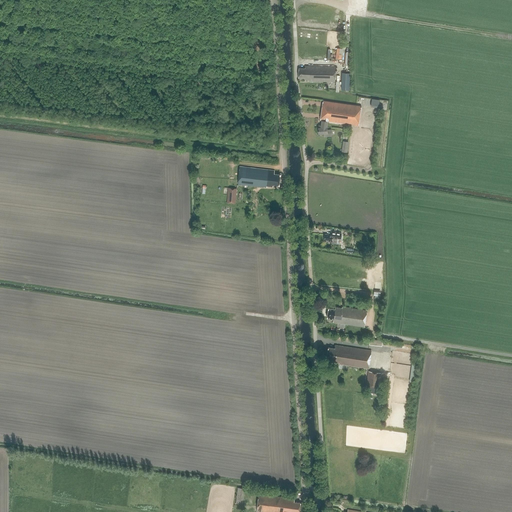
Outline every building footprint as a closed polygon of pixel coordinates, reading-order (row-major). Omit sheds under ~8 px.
[(335,82),(335,67),(305,66),(305,69),(299,69),(298,78),(305,79),(305,80),(310,80),(310,82),(335,82)] [(320,128),(318,128),(318,134),(319,134),(319,135),(322,134),(324,134),(324,137),(331,136),(331,130),(327,130),(327,127),(326,128),(327,121),(358,125),(361,105),(323,100),(320,120),(321,120),(320,128)] [(264,188),(264,187),(267,187),(267,186),(273,187),(273,185),(279,186),(281,175),(274,174),(275,171),(240,167),(238,185),(264,188)] [(235,204),(237,189),(228,188),(227,203),(235,204)] [(325,235),(324,241),(332,242),(331,243),(336,244),(337,239),(340,239),(341,233),(333,232),(332,236),(325,235)] [(364,327),(366,311),(342,307),(342,309),(335,308),(335,310),(329,309),(327,318),(334,319),(333,323),(364,327)] [(368,369),(371,351),(335,345),(335,349),(329,348),(327,359),(333,360),(333,362),(339,363),(339,364),(368,369)] [(378,388),(380,373),(368,371),(365,386),(378,388)] [(245,488),(238,487),(236,503),(243,504),(245,488)] [(299,511),(300,503),(294,502),(295,498),(258,494),(256,511),(262,511),(299,511)]
